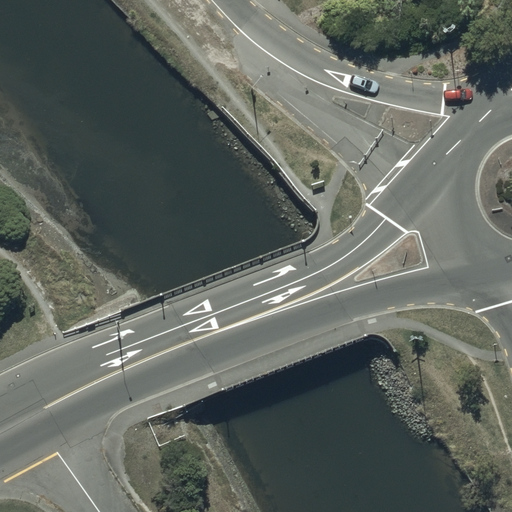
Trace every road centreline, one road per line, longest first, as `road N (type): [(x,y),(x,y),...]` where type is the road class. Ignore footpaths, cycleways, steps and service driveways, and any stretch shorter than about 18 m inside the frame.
road 1 (primary): [(464,223),(363,277),(35,413)]
road 2 (unclassified): [(232,0),(260,30),(348,81),(504,115)]
road 3 (tertiary): [(464,223),(456,203),(458,160),(469,140),(504,115)]
